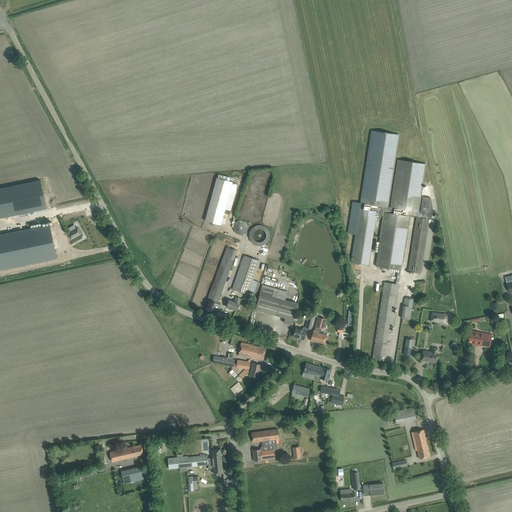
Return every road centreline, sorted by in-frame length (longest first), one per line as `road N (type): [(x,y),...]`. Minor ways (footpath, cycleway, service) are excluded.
road 1 (unclassified): [(291,349),(180,311),(150,289),(6,25)]
road 2 (unclassified): [(241,511),(229,427),(291,349)]
road 3 (unclassified): [(426,399),(406,377),(291,349)]
